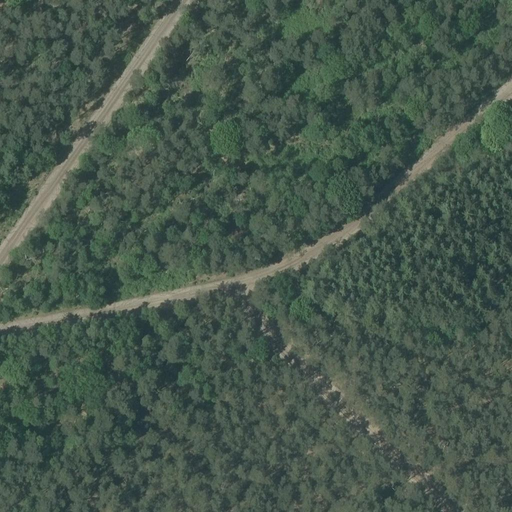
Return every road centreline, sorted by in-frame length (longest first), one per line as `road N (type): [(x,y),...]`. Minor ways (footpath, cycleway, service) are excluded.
road 1 (track): [(0,334),(235,288),(282,271),(332,242),(511,90)]
road 2 (track): [(0,269),(183,0)]
road 3 (track): [(448,511),(254,319),(235,288)]
